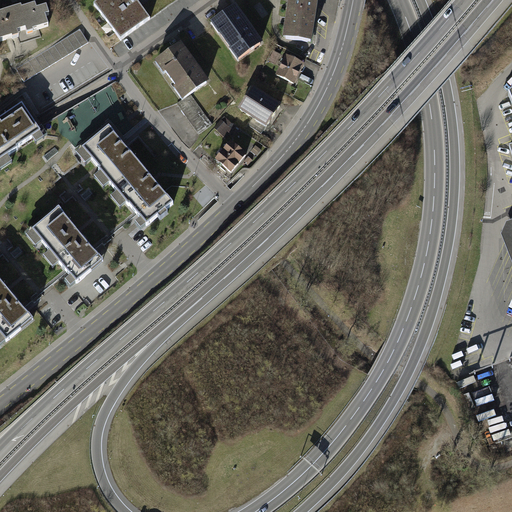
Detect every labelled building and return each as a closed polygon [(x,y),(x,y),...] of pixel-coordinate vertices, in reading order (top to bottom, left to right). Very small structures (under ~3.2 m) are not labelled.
[(135,0),(101,0),(94,6),(122,43),(143,26),(151,20),(135,0)] [(289,0),(286,19),(284,38),(312,42),(318,0),(289,0)] [(62,32),(53,3),(33,9),(0,20),(3,29),(0,30),(0,64),(17,59),(13,48),(62,32)] [(226,17),(214,25),(239,58),(263,39),(239,7),(226,17)] [(81,30),(17,69),(25,83),(90,44),(81,30)] [(173,53),(161,61),(185,97),(209,81),(185,45),(173,53)] [(275,49),(271,61),(278,64),(283,52),(275,49)] [(292,52),(281,77),(298,84),(302,75),(309,60),(292,52)] [(255,86),(241,108),(275,129),(280,120),(288,106),(255,86)] [(192,94),(180,104),(203,135),(216,125),(192,94)] [(19,109),(0,121),(0,162),(38,138),(19,109)] [(217,126),(227,137),(237,128),(227,117),(217,126)] [(110,129),(79,155),(110,193),(142,168),(110,129)] [(231,141),(213,163),(222,170),(231,177),(249,155),(231,141)] [(142,168),(110,193),(141,232),(173,206),(142,168)] [(58,211),(30,235),(74,288),(102,265),(58,211)] [(0,281),(0,341),(4,347),(33,325),(0,281)]
